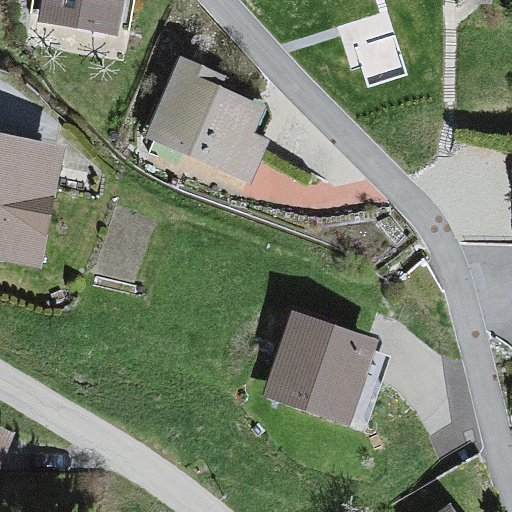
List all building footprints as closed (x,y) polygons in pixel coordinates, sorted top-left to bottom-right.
[(109,0),(32,0),(30,14),(105,26),(109,0)] [(140,145),(233,176),(260,97),(200,77),(205,64),(172,53),(140,145)] [(0,259),(39,265),(58,145),(0,136),(0,259)] [(292,321),(265,401),(356,431),(382,351),(292,321)] [(0,455),(10,426),(0,422),(0,455)] [(452,511),(443,498),(422,511),(452,511)]
